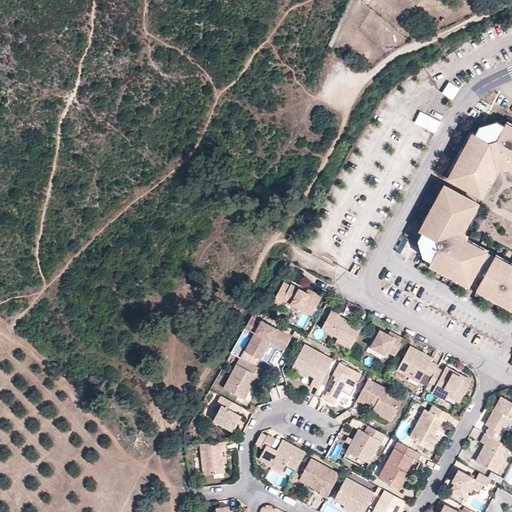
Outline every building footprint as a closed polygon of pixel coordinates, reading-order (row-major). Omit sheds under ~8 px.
[(448,82),(441,92),(452,99),(459,88),(448,82)] [(434,132),(440,121),(421,112),(415,122),(434,132)] [(511,130),(505,126),(497,122),(494,126),(485,129),(480,126),(476,135),(473,133),(469,141),(465,149),(461,156),(455,168),(449,179),(482,197),(485,192),(490,181),(496,170),(494,167),(504,163),(506,167),(511,170),(511,130)] [(457,155),(451,166),(455,168),(461,156),(457,155)] [(455,168),(451,166),(445,177),(449,179),(455,168)] [(496,170),(490,181),(493,183),(500,172),(496,170)] [(490,181),(485,192),(488,194),(493,183),(490,181)] [(479,203),(445,185),(420,231),(423,233),(419,241),(424,243),(427,252),(424,257),(432,262),(430,265),(469,285),(474,276),(476,272),(484,276),(482,280),(477,290),(511,308),(511,264),(467,241),(464,242),(460,233),(464,232),(479,203)] [(474,276),(482,280),(484,276),(476,272),(474,276)] [(306,292),(291,285),(290,286),(283,282),(273,302),(280,306),(283,300),(312,316),(322,296),(311,291),(309,294),(306,292)] [(355,324),(339,316),(341,314),(333,309),(322,328),(339,338),(353,345),(364,325),(357,321),(355,324)] [(261,360),(271,341),(273,338),(284,344),(288,335),(261,320),(245,351),(261,360)] [(389,335),(380,330),(371,347),(386,355),(388,352),(396,355),(404,339),(397,335),(395,338),(389,335)] [(286,348),(292,337),(288,335),(284,344),(273,338),(271,341),(286,348)] [(353,345),(339,338),(338,341),(351,348),(353,345)] [(333,359),(305,344),(294,365),(309,374),(315,377),(312,384),(318,388),(324,377),(333,359)] [(434,358),(411,345),(398,370),(420,382),(426,372),(433,376),(438,367),(439,365),(432,361),(434,358)] [(362,374),(340,363),(331,380),(324,377),(318,388),(315,395),(322,398),(322,397),(334,403),(346,381),(355,386),(362,374)] [(235,365),(222,390),(244,401),(251,387),(257,376),(260,378),(264,371),(251,364),(247,371),(235,365)] [(309,374),(294,365),(292,369),(307,377),(309,374)] [(458,375),(454,373),(455,371),(447,366),(445,371),(438,367),(433,376),(430,381),(436,384),(432,392),(445,399),(448,395),(450,390),(463,397),(472,380),(459,373),(458,375)] [(255,389),(260,378),(251,387),(255,389)] [(404,398),(369,378),(358,399),(365,403),(366,401),(373,405),(374,403),(376,405),(384,409),(383,410),(394,417),(404,398)] [(463,397),(450,390),(448,395),(460,401),(463,397)] [(501,411),(495,407),(486,424),(490,426),(486,433),(499,440),(511,417),(511,400),(501,395),(497,403),(504,406),(501,411)] [(222,406),(214,421),(234,432),(242,416),(240,415),(244,408),(221,396),(217,404),(222,406)] [(504,406),(497,403),(495,407),(501,411),(504,406)] [(450,413),(434,404),(431,411),(426,408),(411,436),(429,446),(436,434),(444,419),(447,420),(450,413)] [(394,417),(383,410),(384,409),(376,405),(374,409),(381,413),(380,415),(391,421),(394,417)] [(370,463),(386,434),(369,425),(366,432),(360,429),(353,440),(355,441),(354,444),(352,443),(348,451),(366,461),(370,463)] [(486,433),(486,432),(481,441),(486,443),(476,460),(497,472),(507,454),(503,452),(507,444),(499,440),(486,433)] [(432,448),(439,436),(436,434),(429,446),(432,448)] [(306,453),(286,442),(284,446),(279,446),(276,451),(270,448),(275,440),(267,436),(261,448),(264,450),(259,459),(274,467),(276,464),(284,468),(286,465),(297,470),(306,453)] [(400,489),(409,473),(407,471),(414,458),(417,460),(421,453),(399,441),(379,477),(400,489)] [(223,463),(222,452),(225,452),(226,451),(225,442),(200,445),(203,476),(225,473),(223,463)] [(336,458),(342,446),(336,443),(330,455),(336,458)] [(327,499),(340,474),(311,458),(300,477),(310,482),(309,485),(320,492),(319,494),(327,499)] [(413,475),(421,462),(417,460),(414,458),(407,471),(409,473),(413,475)] [(488,486),(492,478),(480,472),(476,479),(459,469),(453,482),(456,483),(452,491),(461,496),(464,490),(467,492),(468,490),(470,486),(475,488),(481,491),(485,484),(488,486)] [(299,480),(309,485),(310,482),(300,477),(299,480)] [(365,511),(376,493),(348,478),(336,500),(346,505),(356,511),(355,511),(365,511)] [(407,501),(386,490),(373,511),(398,511),(401,507),(403,508),(407,501)] [(462,511),(459,511),(440,502),(437,508),(441,511),(440,511),(473,511),(465,507),(462,511)]
